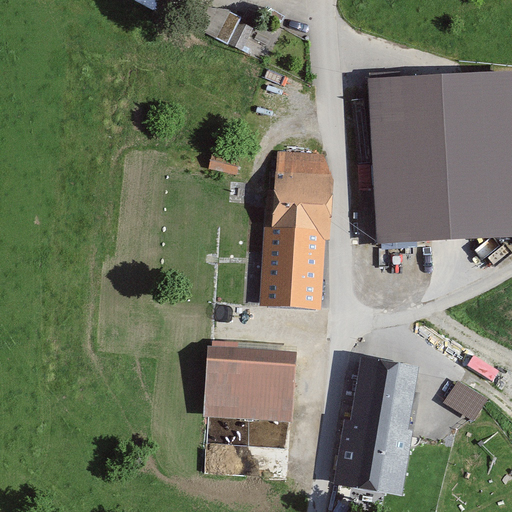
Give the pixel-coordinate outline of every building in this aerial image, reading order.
[(136,0),(156,9),(159,0),(136,0)] [(204,31),(229,43),(240,19),(215,7),(204,31)] [(511,78),(376,85),(383,247),(511,240),(511,78)] [(263,252),(224,250),(222,312),(322,315),(327,159),(278,158),(276,230),(264,230),(263,252)] [(212,352),(207,419),(297,425),(301,358),(212,352)] [(344,487),(407,497),(428,370),(366,359),(344,487)] [(460,380),(446,403),(475,421),(489,397),(460,380)]
